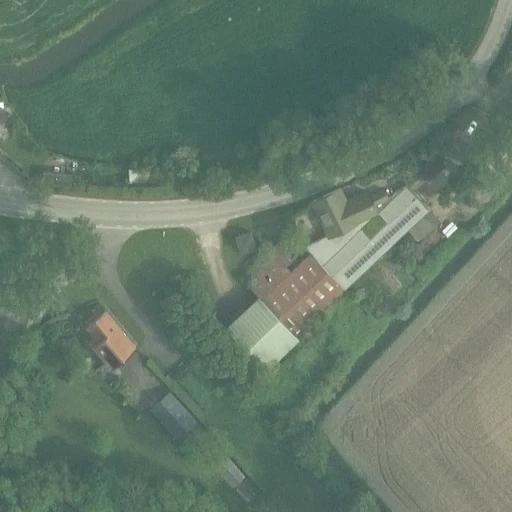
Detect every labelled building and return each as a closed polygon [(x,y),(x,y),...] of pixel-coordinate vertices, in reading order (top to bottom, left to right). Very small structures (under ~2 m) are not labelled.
[(126,184),(164,183),(164,169),(126,169),(126,184)] [(80,185),(81,171),(45,170),(45,184),(80,185)] [(305,323),(342,287),(406,228),(419,240),(440,219),(428,208),(406,185),(404,186),(396,192),(390,197),(372,206),(364,190),(345,200),(339,188),(310,202),(327,235),(305,245),(290,229),(239,277),(260,298),(227,330),(197,298),(184,310),(247,377),(259,366),(260,368),(261,367),(270,376),(303,344),(315,333),(305,323)] [(387,196),(384,189),(370,195),(373,203),(387,196)] [(235,235),(240,251),(253,247),(249,231),(235,235)] [(88,342),(92,347),(93,346),(111,367),(135,347),(104,311),(86,326),(95,337),(88,342)] [(150,409),(175,437),(194,421),(169,393),(150,409)] [(215,469),(231,487),(243,476),(227,458),(215,469)]
